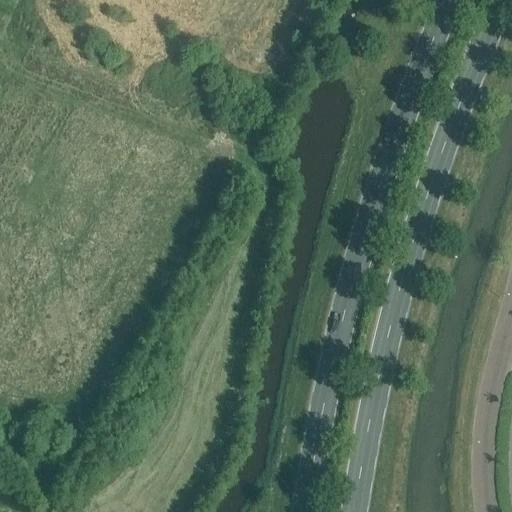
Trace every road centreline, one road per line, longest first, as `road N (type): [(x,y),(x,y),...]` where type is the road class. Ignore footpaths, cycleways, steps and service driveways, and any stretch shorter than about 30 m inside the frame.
road 1 (primary): [(354,511),(420,216),(501,0)]
road 2 (primary): [(450,0),(372,211),(304,511)]
road 3 (unclassified): [(487,511),(486,414),(511,313)]
